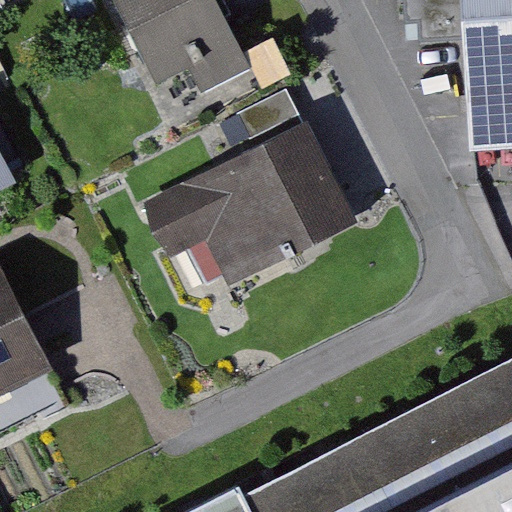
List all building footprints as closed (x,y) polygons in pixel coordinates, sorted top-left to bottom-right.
[(240,0),(137,0),(183,83),(262,40),(240,0)] [(464,30),(462,0),(405,0),(407,33),(464,30)] [(511,0),(479,0),(490,147),(511,145),(511,0)] [(377,222),(323,126),(179,206),(233,303),(377,222)] [(0,135),(0,202),(27,189),(0,135)] [(0,421),(66,387),(10,280),(0,284),(0,421)] [(511,511),(511,372),(232,511),(511,511)]
